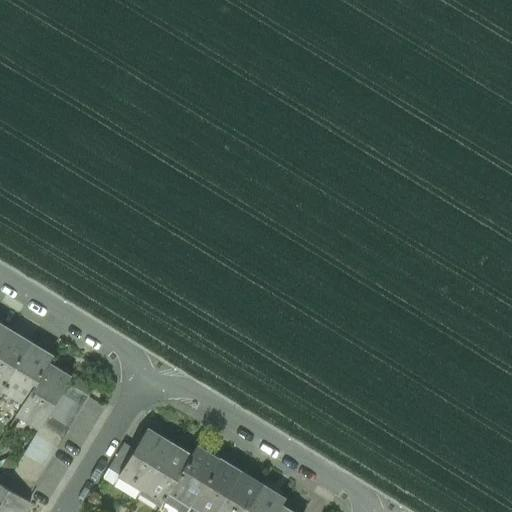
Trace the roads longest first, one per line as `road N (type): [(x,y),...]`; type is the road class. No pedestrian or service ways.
road 1 (residential): [(375,511),(148,369)]
road 2 (residential): [(148,369),(0,273)]
road 3 (residential): [(148,369),(67,511)]
